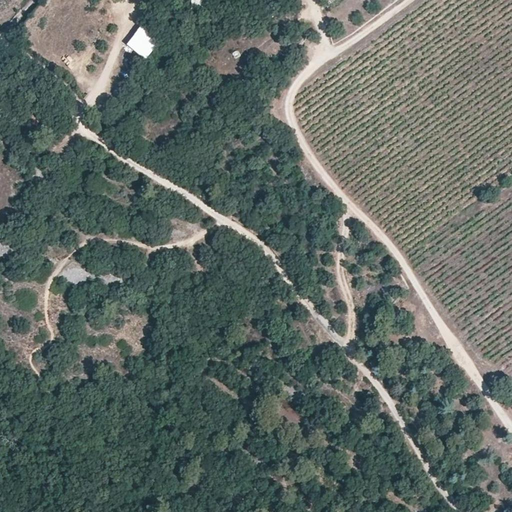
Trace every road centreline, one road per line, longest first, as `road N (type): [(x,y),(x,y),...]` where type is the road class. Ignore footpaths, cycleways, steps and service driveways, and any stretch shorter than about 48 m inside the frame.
road 1 (track): [(0,38),(76,101),(90,134),(247,235),(384,390),(462,511)]
road 2 (track): [(406,0),(311,67),(288,98),(292,134),(415,283),(511,426)]
